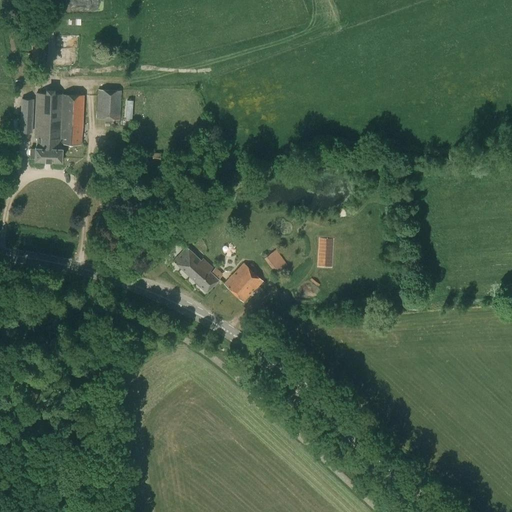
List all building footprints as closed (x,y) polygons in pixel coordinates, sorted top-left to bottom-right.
[(32,31),(31,48),(27,47),(27,62),(44,64),(46,32),(32,31)] [(96,105),(96,119),(120,120),(121,90),(97,89),(97,96),(94,96),(94,105),(96,105)] [(29,158),(34,158),(34,160),(61,161),(61,148),(60,148),(60,143),(80,144),(82,95),(36,93),(34,138),(36,138),(36,147),(34,147),(34,149),(30,149),(29,158)] [(33,99),(21,98),(20,120),(13,120),(13,132),(19,133),(32,133),(33,99)] [(176,263),(206,292),(218,280),(209,271),(212,267),(202,258),(200,260),(189,249),(176,263)] [(275,273),(287,264),(276,249),(264,259),(275,273)] [(223,283),(243,303),(263,281),(243,262),(223,283)]
